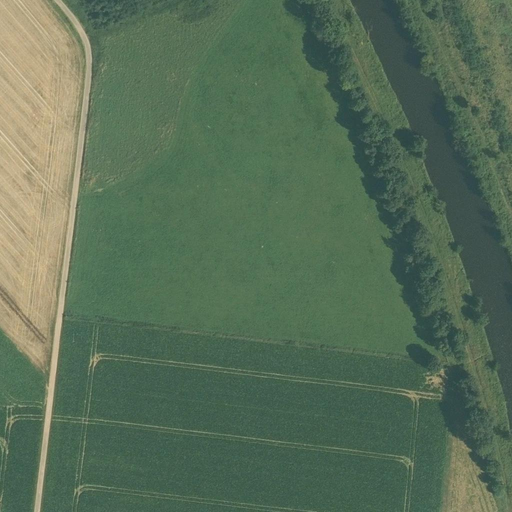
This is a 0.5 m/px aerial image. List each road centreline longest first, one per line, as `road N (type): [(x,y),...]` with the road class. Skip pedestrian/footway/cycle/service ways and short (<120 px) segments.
road 1 (track): [(327,0),(433,241),(509,511)]
road 2 (track): [(58,0),(89,45),(92,75),(36,511)]
road 3 (track): [(511,208),(424,0)]
